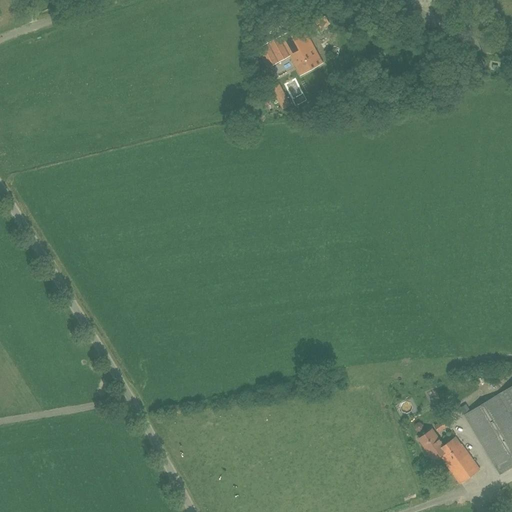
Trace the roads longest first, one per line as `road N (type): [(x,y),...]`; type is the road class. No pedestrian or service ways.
road 1 (unclassified): [(186,511),(0,188)]
road 2 (unclassified): [(119,0),(0,41)]
